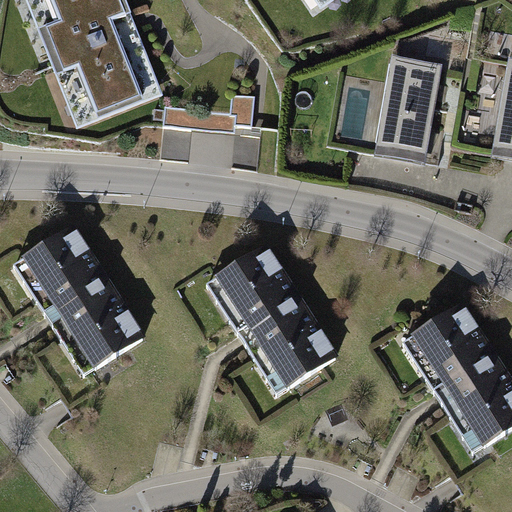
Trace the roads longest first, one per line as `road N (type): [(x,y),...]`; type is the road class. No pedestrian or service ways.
road 1 (residential): [(0,173),(161,182),(354,211),(418,228),(511,273)]
road 2 (residential): [(129,511),(146,502),(303,476),(380,511)]
road 3 (residential): [(0,417),(78,511)]
